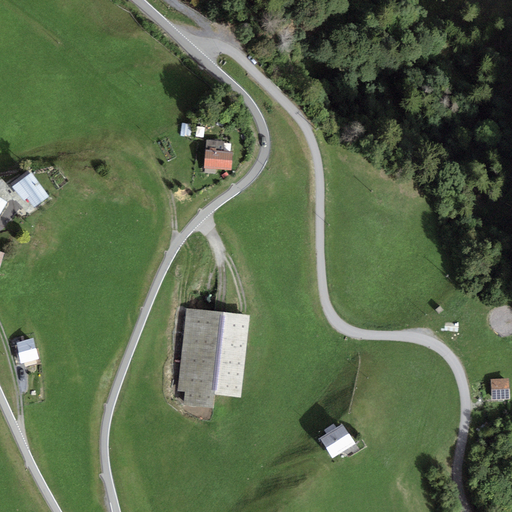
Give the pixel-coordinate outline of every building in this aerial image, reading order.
[(235,151),(208,149),(207,167),(234,168),(235,151)] [(36,171),(16,187),(26,200),(30,198),(38,209),(55,197),(36,171)] [(11,202),(0,196),(0,218),(2,220),(11,202)] [(9,253),(0,249),(0,273),(1,274),(9,253)] [(253,319),(188,312),(179,394),(186,395),(185,409),(215,412),(217,398),(245,401),(253,319)] [(37,340),(20,345),(25,366),(43,361),(37,340)] [(509,378),(492,380),(493,400),(510,399),(509,378)] [(343,424),(320,439),(331,458),(355,443),(343,424)]
